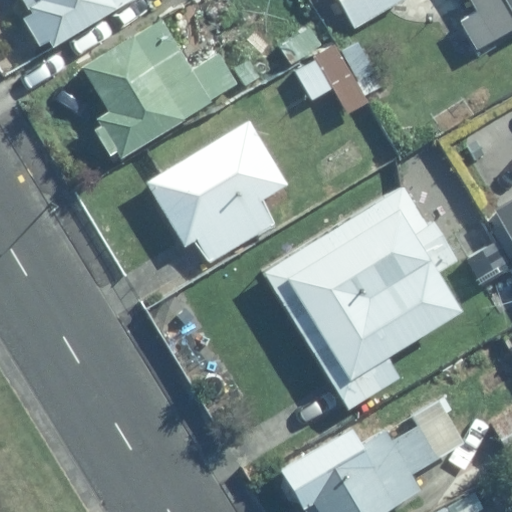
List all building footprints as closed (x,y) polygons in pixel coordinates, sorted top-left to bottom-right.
[(19,0),(24,9),(16,13),(40,57),(145,0),(19,0)] [(335,0),(349,25),(396,0),(335,0)] [(511,0),(462,0),(467,8),(447,19),(466,52),(511,25),(511,0)] [(159,16),(75,63),(100,106),(84,115),(108,158),(238,84),(217,47),(187,64),(159,16)] [(286,184),(248,117),(140,179),(180,248),(193,241),(207,266),(281,224),(266,196),(286,184)] [(398,186),(258,269),(340,407),(396,373),(386,355),(459,311),(438,276),(461,262),(435,218),(422,226),(398,186)] [(511,191),(487,206),(511,249),(511,191)] [(298,502),(302,511),(382,511),(431,488),(425,475),(467,455),(445,410),(386,439),(373,412),(268,464),(289,506),(298,502)]
